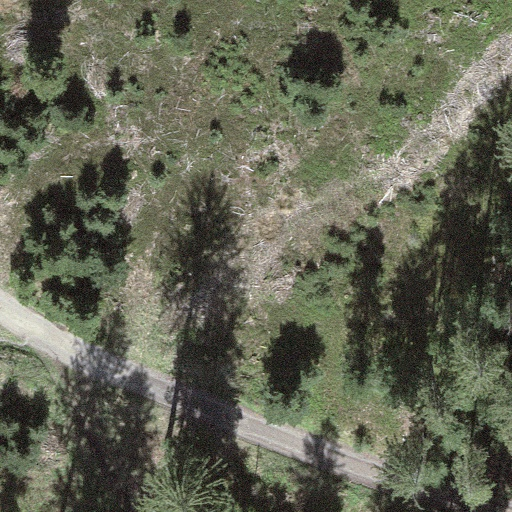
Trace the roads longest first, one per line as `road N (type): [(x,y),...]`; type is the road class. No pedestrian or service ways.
road 1 (track): [(0,305),(98,362),(511,507)]
road 2 (track): [(133,511),(50,337)]
